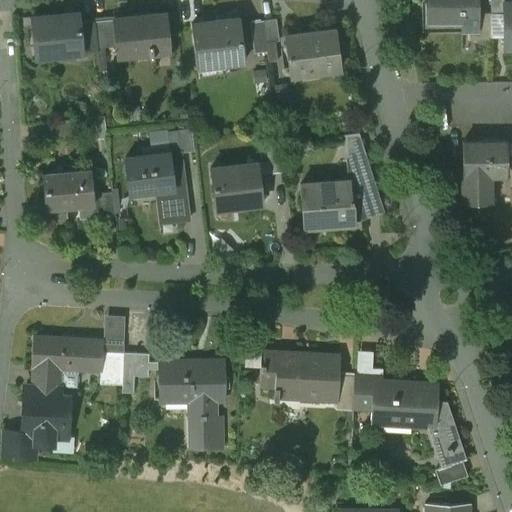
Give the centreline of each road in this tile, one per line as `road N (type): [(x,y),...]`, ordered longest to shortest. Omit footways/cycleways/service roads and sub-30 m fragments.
road 1 (residential): [(10,297),(186,303),(463,342)]
road 2 (residential): [(440,268),(189,274),(14,257)]
road 3 (residential): [(440,268),(393,95)]
road 4 (residential): [(9,84),(14,257)]
road 5 (residential): [(511,493),(463,342)]
